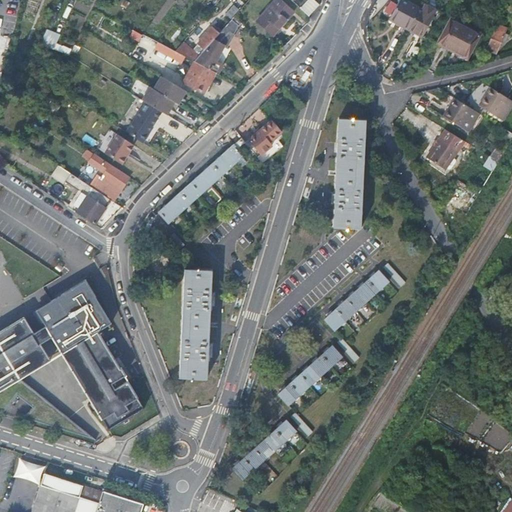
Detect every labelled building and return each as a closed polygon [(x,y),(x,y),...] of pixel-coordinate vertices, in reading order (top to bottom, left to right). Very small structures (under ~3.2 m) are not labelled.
[(282,0),(276,0),(257,22),(273,36),(295,11),(282,0)] [(291,0),(309,16),(320,4),(314,0),(291,0)] [(395,23),(407,29),(417,11),(409,6),(399,1),(389,19),(395,23)] [(231,18),(239,9),(234,5),(225,14),(231,18)] [(417,11),(407,29),(423,37),(437,13),(426,7),(422,13),(417,11)] [(196,62),(216,72),(219,74),(224,65),(217,61),(225,46),(228,47),(233,36),(232,36),(240,21),(234,17),(224,30),(223,31),(199,56),(195,61),(196,62)] [(439,43),(469,59),(483,33),(454,17),(439,43)] [(497,24),(486,49),(496,53),(500,42),(505,43),(508,34),(505,33),(507,28),(497,24)] [(200,46),(194,51),(199,56),(223,31),(224,30),(219,26),(216,30),(214,27),(209,34),(207,32),(200,40),(201,42),(199,44),(200,46)] [(40,45),(69,54),(71,48),(57,44),(60,34),(45,29),(40,45)] [(139,42),(142,34),(133,30),(129,37),(139,42)] [(176,52),(195,61),(199,56),(194,51),(185,42),(176,52)] [(176,52),(159,43),(156,49),(173,58),(176,52)] [(196,62),(185,83),(205,93),(216,72),(196,62)] [(178,86),(166,79),(159,92),(155,90),(147,103),(163,113),(169,116),(177,103),(181,105),(189,93),(178,86)] [(487,102),(484,108),(499,117),(509,99),(510,98),(494,88),(486,101),(487,102)] [(457,99),(445,117),(463,128),(475,109),(457,99)] [(511,109),(511,100),(509,99),(499,117),(505,120),(511,109)] [(125,132),(143,144),(150,134),(150,133),(154,127),(163,113),(147,103),(144,101),(139,110),(140,110),(125,132)] [(483,114),(475,109),(463,128),(471,133),(483,114)] [(248,146),(253,151),(258,157),(273,145),(269,142),(281,132),(271,120),(260,130),(261,131),(257,134),(256,134),(245,143),(248,146)] [(367,121),(340,120),(334,228),(361,229),(367,121)] [(116,133),(104,153),(122,164),(133,144),(116,133)] [(242,138),(234,145),(241,153),(248,146),(245,143),(242,138)] [(241,153),(234,145),(159,212),(169,223),(244,157),(241,153)] [(262,172),(266,168),(258,157),(253,151),(249,155),(262,172)] [(130,177),(94,154),(88,163),(105,173),(100,180),(119,193),(130,177)] [(90,186),(71,173),(65,182),(79,191),(105,207),(106,205),(110,199),(90,186)] [(119,193),(100,180),(97,185),(93,182),(90,186),(110,199),(114,202),(119,193)] [(79,191),(68,207),(77,213),(78,210),(87,216),(86,219),(95,224),(102,211),(105,207),(79,191)] [(174,232),(170,236),(181,248),(185,244),(174,232)] [(387,264),(383,267),(401,286),(405,283),(387,264)] [(212,270),(185,269),(180,377),(207,379),(212,270)] [(379,272),(326,319),(336,330),(388,282),(379,272)] [(24,316),(0,330),(0,409),(4,411),(18,395),(32,406),(24,417),(95,439),(20,377),(50,359),(41,343),(52,336),(91,402),(87,404),(92,412),(96,410),(108,430),(144,408),(127,381),(123,383),(120,379),(125,375),(121,368),(120,368),(97,331),(111,323),(85,280),(51,300),(36,309),(39,315),(45,325),(34,332),(24,316)] [(342,338),(338,342),(355,361),(359,357),(342,338)] [(333,347),(279,394),(288,405),(342,357),(333,347)] [(295,413),(291,417),(309,437),(313,433),(295,413)] [(286,421),(233,468),(242,479),(296,432),(286,421)] [(43,473),(30,511),(94,511),(101,492),(43,473)] [(430,497),(436,487),(427,482),(421,491),(430,497)] [(138,511),(142,503),(101,490),(101,492),(94,511),(138,511)] [(511,511),(511,501),(503,511),(511,511)]
